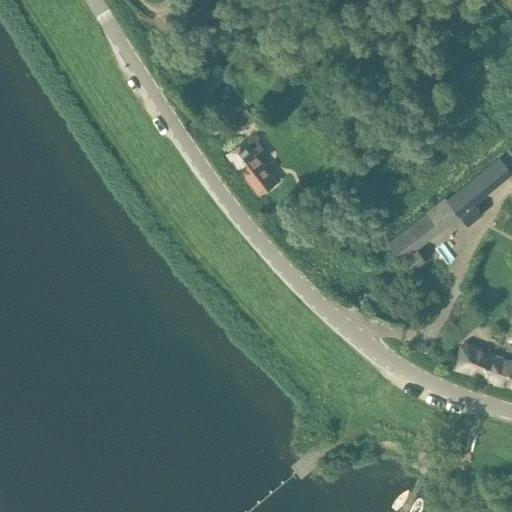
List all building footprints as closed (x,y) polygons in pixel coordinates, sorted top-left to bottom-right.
[(205,86),(222,73),(207,53),(189,66),(205,86)] [(223,126),(232,118),(242,131),(255,120),(244,108),(242,109),(236,103),(217,119),(223,126)] [(228,157),(258,196),(276,182),(260,160),(267,154),(256,141),(259,139),(255,135),(246,143),(228,157)] [(497,188),(511,175),(511,167),(500,154),(481,170),(497,188)] [(445,198),(459,216),(475,203),(461,185),(445,198)] [(416,250),(459,216),(445,198),(385,244),(409,274),(425,261),(416,250)] [(459,216),(466,224),(482,212),(475,203),(459,216)] [(511,324),(503,359),(495,357),(460,346),(454,370),(489,381),(511,387),(511,324)]
